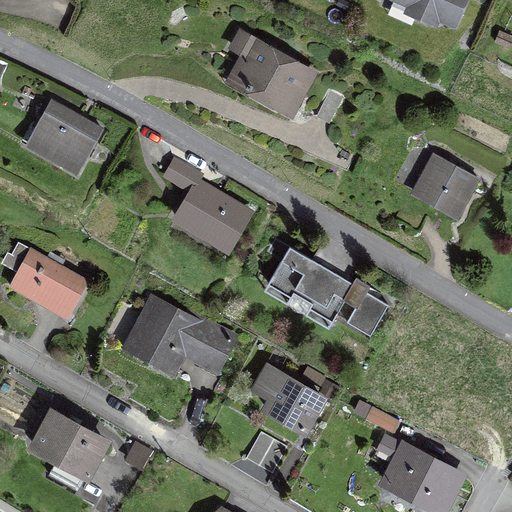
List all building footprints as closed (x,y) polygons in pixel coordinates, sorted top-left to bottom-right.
[(396,0),(396,3),(467,29),(477,0),(396,0)] [(324,74),(240,30),(231,48),(246,56),(234,78),(303,114),(324,74)] [(0,88),(9,70),(0,65),(0,88)] [(111,127),(54,98),(30,144),(87,173),(111,127)] [(485,183),(436,155),(415,191),(465,219),(485,183)] [(265,211),(201,176),(178,219),(242,254),(265,211)] [(396,300),(296,246),(274,287),(373,341),(396,300)] [(94,280),(35,247),(13,288),(71,320),(94,280)] [(240,338),(152,293),(124,348),(178,376),(187,358),(221,376),(240,338)] [(336,398),(273,363),(253,400),(316,435),(336,398)] [(119,442),(55,408),(33,447),(98,482),(119,442)] [(286,452),(263,436),(248,457),(271,473),(286,452)] [(456,511),(474,477),(406,443),(385,485),(438,511),(456,511)]
